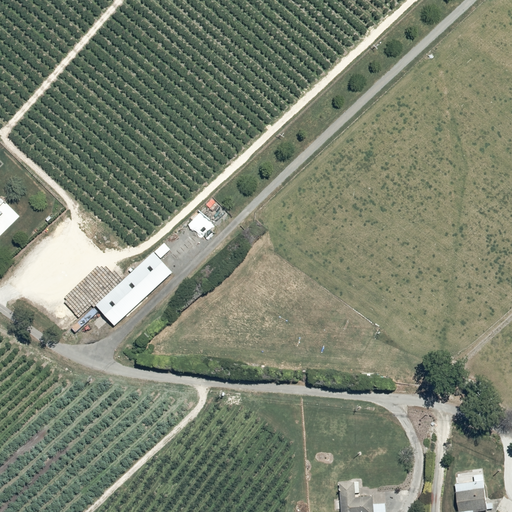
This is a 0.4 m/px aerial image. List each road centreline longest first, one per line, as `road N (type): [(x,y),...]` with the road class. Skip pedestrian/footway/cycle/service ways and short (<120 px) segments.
road 1 (residential): [(70,367),(130,326),(470,0)]
road 2 (residential): [(70,367),(143,384),(412,407),(511,467)]
